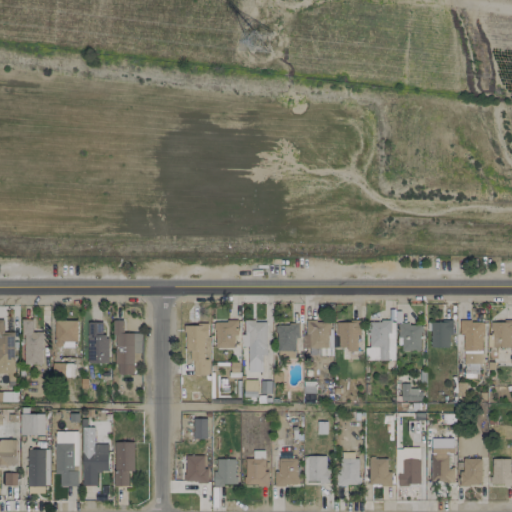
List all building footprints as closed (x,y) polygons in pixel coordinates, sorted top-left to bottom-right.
[(14,331),(3,331),(3,320),(0,319),(0,373),(7,374),(7,380),(13,380),(14,331)] [(22,364),(42,364),(42,332),(32,332),(32,319),(23,319),(22,364)] [(76,320),(55,320),(54,347),(76,347),(76,320)] [(133,353),(141,353),(140,333),(123,333),(123,320),(114,320),(114,375),(133,374),(133,353)] [(235,321),(214,320),(213,348),(235,348),(235,321)] [(328,321),(304,320),(303,347),(327,348),(328,321)] [(392,360),(391,320),(368,321),(368,347),(378,347),(378,360),(392,360)] [(266,355),(266,321),(243,321),(243,335),(240,335),(240,347),(247,347),(247,372),(261,372),(261,356),(266,355)] [(336,322),(337,350),(358,349),(357,321),(336,322)] [(430,347),(450,347),(450,321),(430,321),(430,347)] [(461,363),(481,363),(482,321),(461,321),(461,363)] [(511,321),(490,321),(491,347),(511,347),(511,321)] [(107,363),(108,336),(102,336),(102,322),(86,322),(86,362),(107,363)] [(193,375),(207,375),(208,360),(205,360),(205,324),(184,324),(183,360),(193,360),(193,375)] [(299,338),(298,324),(275,325),(276,357),(295,357),(294,338),(299,338)] [(401,350),(420,351),(421,324),(398,324),(397,337),(401,338),(401,350)] [(421,402),(421,389),(409,389),(409,383),(400,383),(400,401),(421,402)] [(43,435),(44,414),(19,414),(19,435),(43,435)] [(207,438),(206,419),(192,419),(193,439),(207,438)] [(82,485),(96,485),(95,471),(108,471),(108,452),(93,452),(93,428),(81,428),(82,485)] [(54,474),(59,474),(59,486),(77,486),(77,469),(76,469),(76,431),(54,431),(54,474)] [(430,483),(454,482),(453,438),(429,438),(430,483)] [(15,440),(0,439),(0,465),(15,465),(15,440)] [(127,486),(128,471),(133,471),(133,442),(113,442),(113,486),(127,486)] [(419,448),(400,448),(400,473),(396,473),(396,485),(419,485),(419,448)] [(44,449),(26,449),(27,493),(44,493),(43,468),(44,467),(44,449)] [(273,485),(297,486),(298,459),(290,458),(290,451),(275,451),(275,472),(273,472),(273,485)] [(356,452),(344,452),(344,458),(336,458),(337,485),(357,485),(356,452)] [(203,455),(184,455),(184,482),(206,482),(207,468),(203,468),(203,455)] [(327,482),(326,455),(304,456),(305,482),(327,482)] [(244,458),(244,485),(267,485),(267,471),(263,471),(263,459),(244,458)] [(368,485),(389,485),(388,458),(368,458),(368,485)] [(480,485),(481,459),(460,458),(460,485),(480,485)] [(511,458),(490,459),(491,485),(511,484),(511,458)] [(235,484),(235,459),(216,459),(216,471),(212,471),(212,485),(235,484)] [(15,473),(3,473),(2,485),(15,485),(15,473)]
